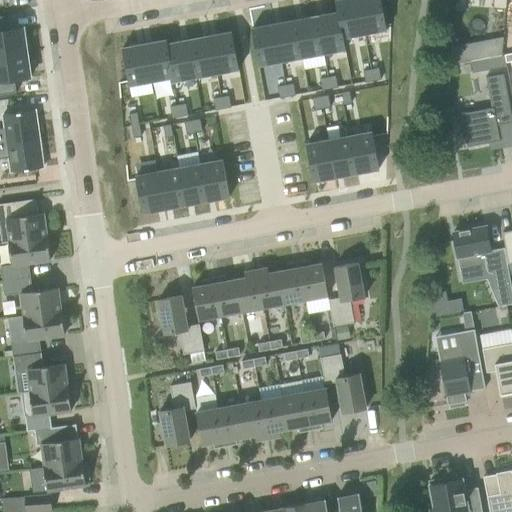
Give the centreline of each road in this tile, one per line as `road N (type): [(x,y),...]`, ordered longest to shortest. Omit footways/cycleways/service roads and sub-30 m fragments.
road 1 (residential): [(97,259),(511,183)]
road 2 (residential): [(511,435),(131,509)]
road 3 (residential): [(97,259),(131,509)]
road 4 (residential): [(68,24),(97,259)]
